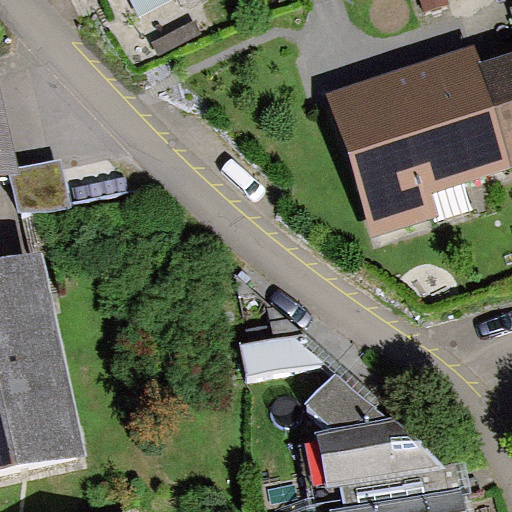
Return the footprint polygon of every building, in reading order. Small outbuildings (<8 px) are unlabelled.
[(477,54),(326,102),(372,246),(440,224),(433,202),(511,177),(511,62),(482,72),(477,54)] [(0,93),(0,186),(10,185),(20,226),(75,214),(64,164),(18,174),(0,93)] [(44,264),(0,273),(0,487),(88,468),(44,264)] [(274,346),(240,352),(247,385),(324,368),(296,341),(306,339),(274,311),(267,312),(274,346)] [(334,439),(317,442),(328,498),(342,497),(343,507),(461,485),(458,468),(443,471),(393,427),(388,428),(337,380),(306,414),(334,439)] [(343,511),(466,511),(461,485),(343,507),(343,511)]
